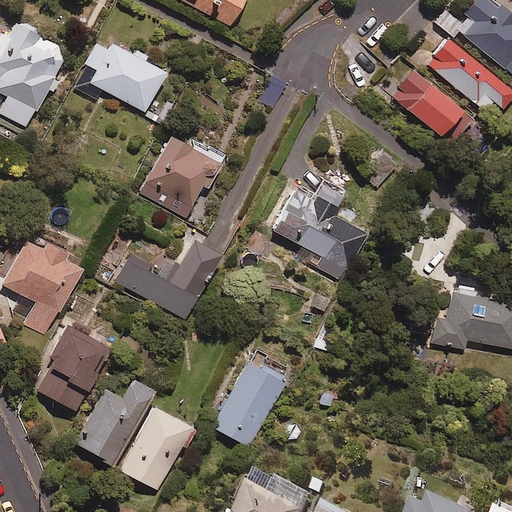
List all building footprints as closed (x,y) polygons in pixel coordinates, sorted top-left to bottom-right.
[(178,0),(232,28),(246,0),(178,0)] [(499,0),(466,0),(460,8),(466,13),(460,21),(443,7),(433,19),(450,34),(455,28),(510,74),(511,72),(511,0),(506,0),(503,3),(499,0)] [(41,27),(8,12),(2,26),(0,25),(0,89),(5,92),(0,101),(0,112),(26,124),(58,53),(52,37),(40,31),(41,27)] [(418,63),(478,107),(485,98),(500,109),(511,91),(511,85),(439,33),(418,63)] [(141,107),(163,64),(141,53),(143,49),(132,43),(130,47),(107,36),(103,43),(92,38),(82,58),(94,65),(87,79),(141,107)] [(457,100),(406,61),(383,89),(434,129),(457,100)] [(285,82),(269,74),(256,101),(271,109),(285,82)] [(222,151),(168,126),(138,193),(185,214),(199,182),(206,185),(222,151)] [(396,161),(380,150),(362,175),(378,186),(396,161)] [(331,198),(292,178),(268,225),(260,240),(337,279),(364,226),(327,207),(331,198)] [(38,240),(21,232),(0,275),(0,282),(35,299),(24,324),(44,334),(79,261),(60,252),(64,243),(42,233),(38,240)] [(189,233),(178,257),(167,252),(157,272),(144,266),(147,260),(128,250),(113,280),(185,316),(218,248),(189,233)] [(511,295),(445,283),(434,343),(462,348),(464,336),(511,345),(511,295)] [(97,334),(61,318),(31,386),(72,405),(92,361),(86,358),(97,334)] [(166,348),(134,334),(127,348),(160,362),(166,348)] [(258,357),(257,360),(243,353),(208,422),(249,443),(284,374),(279,372),(281,368),(258,357)] [(148,382),(127,371),(118,390),(100,382),(72,441),(111,459),(148,382)] [(189,419),(149,399),(116,467),(157,486),(189,419)] [(257,463),(230,511),(303,511),(313,494),(257,463)] [(474,511),(476,509),(431,489),(427,500),(414,494),(406,511),(474,511)] [(348,511),(349,509),(324,498),(317,511),(348,511)] [(511,511),(511,506),(499,501),(493,511),(511,511)]
